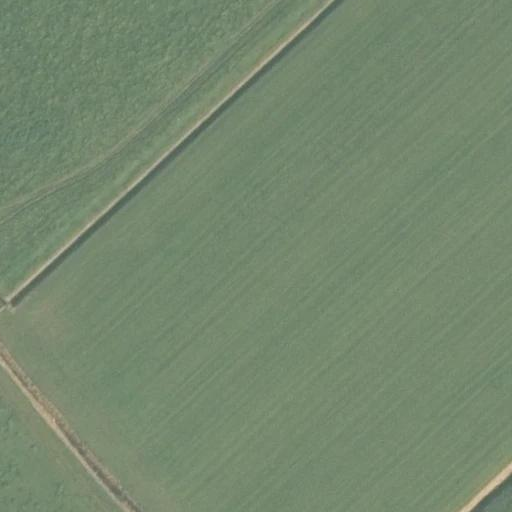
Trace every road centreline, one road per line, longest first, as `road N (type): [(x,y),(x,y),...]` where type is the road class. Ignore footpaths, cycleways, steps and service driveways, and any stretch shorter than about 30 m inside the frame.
road 1 (track): [(0,297),(323,0)]
road 2 (track): [(0,392),(102,511)]
